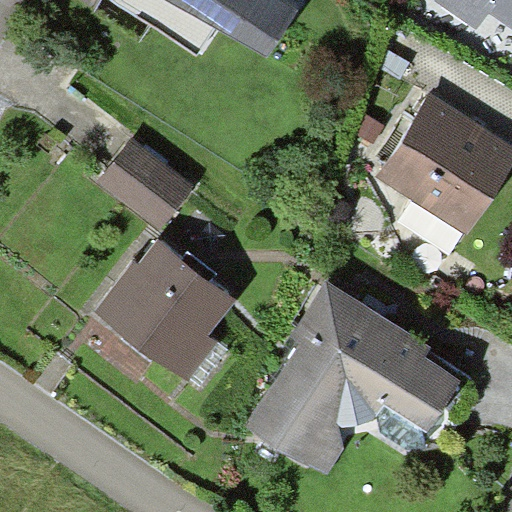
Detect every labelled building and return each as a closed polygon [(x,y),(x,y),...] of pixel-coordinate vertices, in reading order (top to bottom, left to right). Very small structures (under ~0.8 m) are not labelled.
[(168,0),(262,52),(293,6),(284,0),(110,0),(147,25),(164,0),(168,0)] [(511,0),(483,0),(511,20),(511,0)] [(510,152),(425,98),(376,174),(409,196),(393,222),(444,255),(510,152)] [(124,144),(97,178),(156,223),(183,189),(124,144)] [(224,294),(157,242),(101,315),(168,367),(169,366),(195,386),(223,350),(197,330),(224,294)] [(416,347),(323,288),(296,331),(304,336),(250,423),(321,468),(336,444),(331,421),(370,412),(375,431),(401,448),(421,444),(417,425),(447,379),(410,356),(416,347)]
